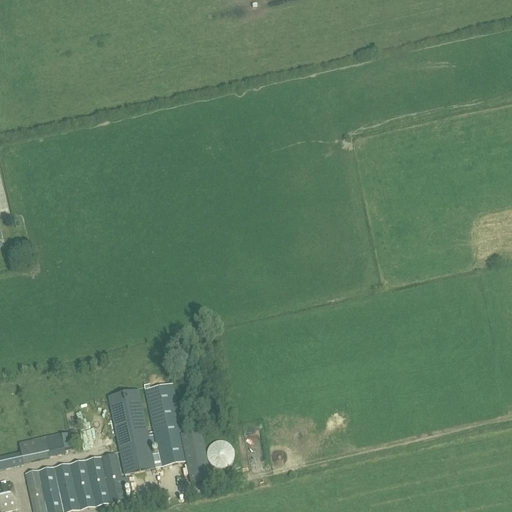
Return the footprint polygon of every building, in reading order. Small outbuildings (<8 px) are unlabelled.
[(223,354),(243,451),(281,444),(261,346),(223,354)] [(189,463),(183,435),(172,385),(150,390),(145,391),(161,469),(186,463),(189,463)] [(155,470),(138,391),(108,398),(124,476),(155,470)] [(200,432),(183,435),(189,463),(186,463),(187,466),(198,464),(202,483),(211,481),(200,432)] [(0,471),(24,466),(23,464),(50,459),(45,439),(18,444),(20,453),(0,457),(0,471)] [(207,453),(206,456),(207,459),(208,463),(210,465),(212,467),(215,469),(219,470),(222,470),(225,469),(228,467),(231,465),(232,462),(234,459),(234,456),(234,453),(232,450),(230,447),(228,445),(225,443),(222,442),(218,442),(215,443),(212,445),(210,447),(208,450),(207,453)] [(32,511),(79,511),(127,502),(117,455),(80,464),(25,475),(32,511)] [(198,464),(187,466),(191,485),(202,483),(198,464)] [(0,511),(8,511),(17,510),(12,485),(0,487),(0,511)]
